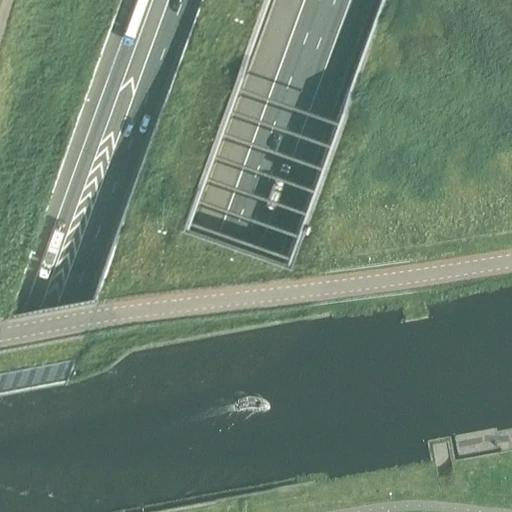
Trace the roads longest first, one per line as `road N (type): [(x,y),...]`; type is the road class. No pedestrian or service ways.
road 1 (motorway): [(147,511),(329,0)]
road 2 (motorway): [(183,0),(2,511)]
road 3 (tertiary): [(0,335),(511,260)]
road 4 (motorway): [(145,0),(0,409)]
